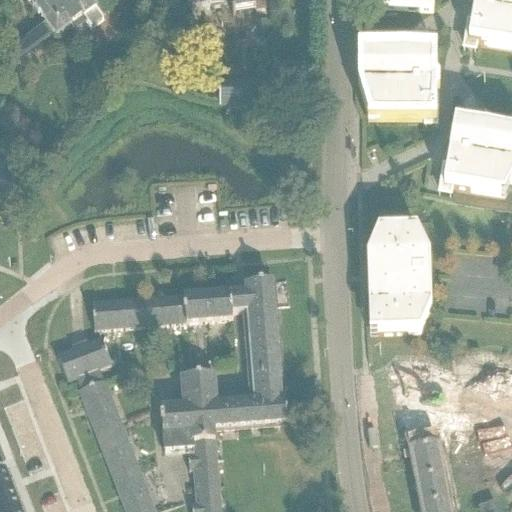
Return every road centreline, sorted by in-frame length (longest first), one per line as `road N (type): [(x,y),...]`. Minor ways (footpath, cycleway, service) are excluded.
road 1 (residential): [(333,241),(93,260),(53,278),(3,320)]
road 2 (tertiary): [(356,511),(334,337),(333,241)]
road 3 (tertiary): [(333,241),(336,0)]
road 4 (residential): [(78,511),(3,320)]
